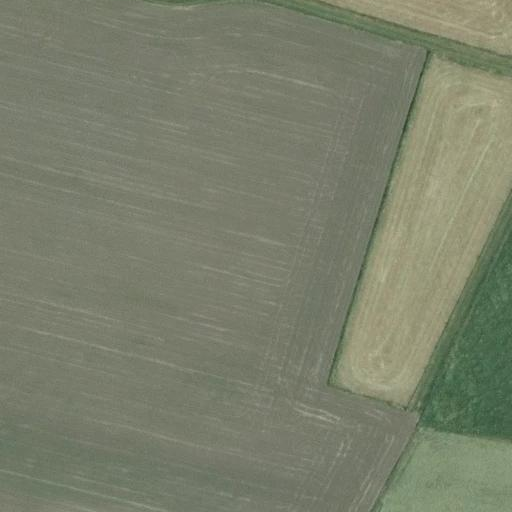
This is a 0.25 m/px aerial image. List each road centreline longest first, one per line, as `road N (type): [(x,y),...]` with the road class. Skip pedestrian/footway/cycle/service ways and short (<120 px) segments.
road 1 (track): [(362,511),(511,194)]
road 2 (track): [(511,67),(283,0)]
